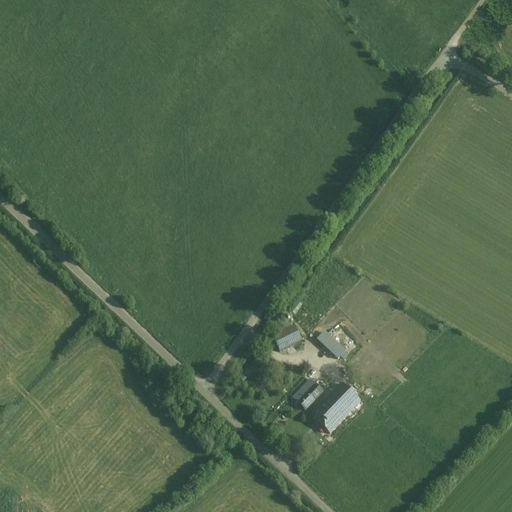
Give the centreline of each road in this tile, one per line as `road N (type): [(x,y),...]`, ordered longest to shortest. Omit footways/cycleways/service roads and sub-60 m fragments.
road 1 (unclassified): [(203,390),(446,54)]
road 2 (residential): [(203,390),(0,198)]
road 3 (residential): [(329,511),(203,390)]
